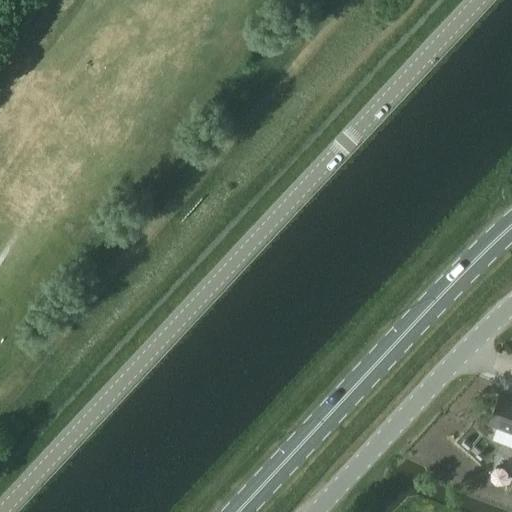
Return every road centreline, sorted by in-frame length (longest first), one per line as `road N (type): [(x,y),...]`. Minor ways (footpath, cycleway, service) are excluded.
road 1 (tertiary): [(8,511),(482,0)]
road 2 (primary): [(238,511),(511,225)]
road 3 (unclassified): [(319,511),(511,306)]
